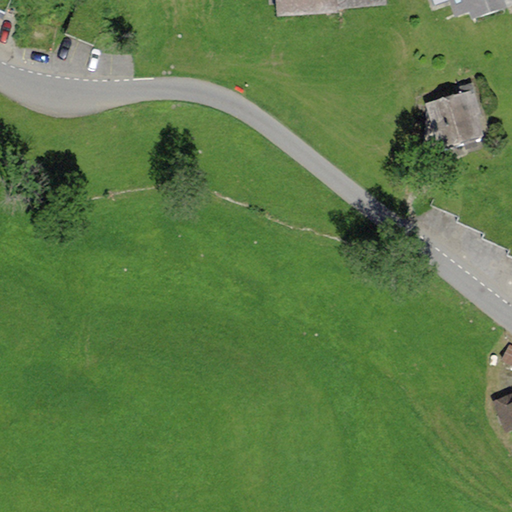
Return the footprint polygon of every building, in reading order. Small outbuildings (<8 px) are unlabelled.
[(345,0),(280,0),(281,20),(346,19),(345,0)] [(511,0),(447,0),(456,24),(468,20),(471,29),(509,16),(506,6),(511,4),(511,0)] [(77,9),(65,36),(100,50),(111,23),(77,9)] [(483,142),(472,86),(458,88),(460,99),(429,105),(423,146),(443,153),(483,142)] [(449,172),(434,207),(459,218),(456,225),(485,238),(483,242),(511,254),(510,259),(511,259),(511,219),(493,211),(497,202),(468,189),(472,182),(449,172)] [(511,347),(509,346),(501,364),(511,369),(511,347)] [(88,376),(39,379),(41,417),(90,414),(88,376)] [(511,395),(493,404),(505,434),(511,431),(511,395)]
